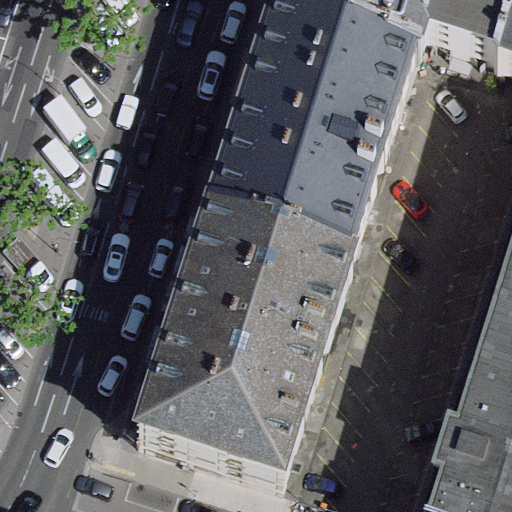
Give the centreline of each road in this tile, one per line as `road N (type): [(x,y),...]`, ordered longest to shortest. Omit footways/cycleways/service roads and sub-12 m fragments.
road 1 (primary): [(34,511),(201,0)]
road 2 (primary): [(52,0),(0,168)]
